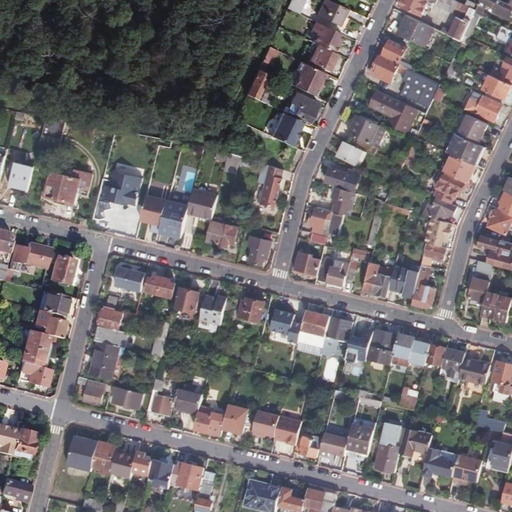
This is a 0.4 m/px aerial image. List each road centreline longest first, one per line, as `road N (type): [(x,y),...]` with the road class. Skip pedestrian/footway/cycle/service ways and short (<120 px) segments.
road 1 (residential): [(63,412),(463,511)]
road 2 (residential): [(280,283),(303,173),(386,0)]
road 3 (residential): [(443,325),(468,227),(511,136)]
road 4 (residential): [(280,283),(101,240)]
road 5 (residential): [(101,240),(63,412)]
road 6 (residential): [(443,325),(280,283)]
